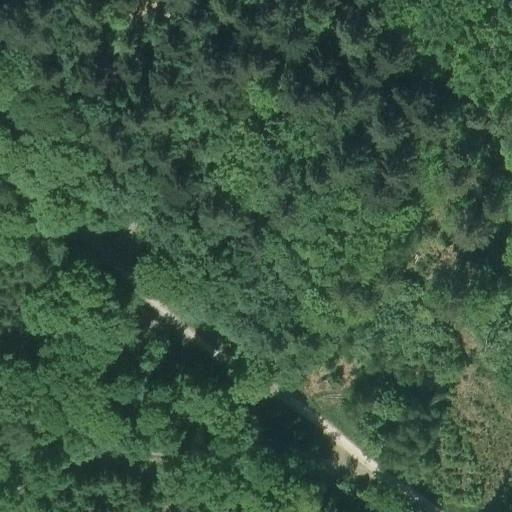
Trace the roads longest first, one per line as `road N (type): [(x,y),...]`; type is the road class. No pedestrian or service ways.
road 1 (track): [(375,0),(226,95),(171,156),(104,259)]
road 2 (track): [(367,476),(289,478),(110,455),(69,465),(0,504)]
road 3 (track): [(104,259),(367,476)]
road 4 (track): [(0,165),(104,259)]
